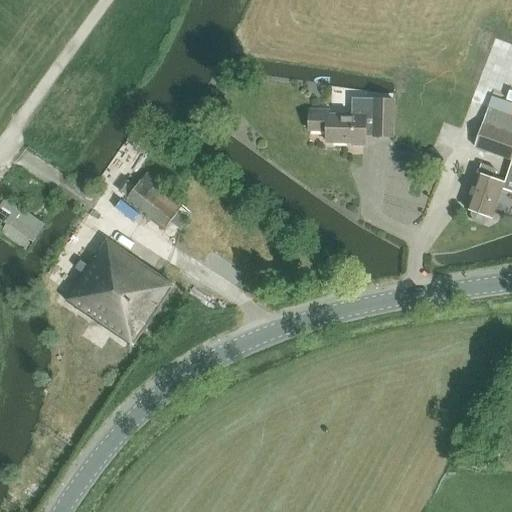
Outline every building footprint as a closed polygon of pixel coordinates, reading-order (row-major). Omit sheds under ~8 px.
[(367,135),(392,137),(393,100),(376,99),(374,107),(352,106),(352,111),(329,111),(329,108),(309,107),(309,129),(326,130),(326,144),(367,145),(367,135)] [(478,174),(466,209),(473,212),(472,215),(474,218),(486,223),(489,221),(490,218),(494,219),(505,190),(511,192),(511,116),(489,108),(475,148),(511,160),(511,162),(505,183),(494,179),(497,170),(483,165),(479,174),(478,174)] [(147,175),(127,201),(166,230),(172,223),(181,230),(191,216),(182,209),(186,204),(147,175)] [(1,206),(0,206),(0,233),(26,252),(45,226),(6,198),(1,206)] [(96,257),(66,301),(133,347),(174,286),(108,241),(97,257),(96,257)] [(487,432),(479,446),(487,451),(495,437),(487,432)]
